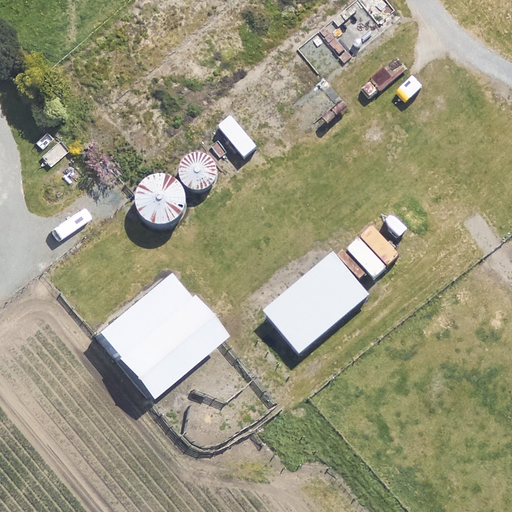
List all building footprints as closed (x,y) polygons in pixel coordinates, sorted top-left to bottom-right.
[(188,164),(186,166),(185,167),(184,169),(183,172),(182,175),(182,178),(182,181),(183,184),(184,187),(186,190),(188,192),(191,194),(194,195),(197,196),(200,197),(204,196),(207,195),(210,194),(212,192),(215,190),(217,187),(218,184),(219,181),(219,178),(219,175),(218,171),(216,168),(215,166),(212,163),(210,162),(207,160),(203,159),(200,159),(197,159),(194,160),(191,162),(188,164)] [(145,196),(143,199),(142,202),(141,203),(141,208),(141,212),(142,216),(144,220),(146,224),(149,227),(152,229),(156,231),(160,233),(165,233),(169,233),(173,232),(177,230),(180,228),(184,225),(186,222),(188,218),(189,214),(190,209),(190,205),(189,201),(187,197),(185,194),(182,190),(178,188),(175,186),(171,185),(166,184),(162,184),(158,185),(154,187),(150,189),(147,192),(145,196)] [(400,259),(373,229),(348,252),(375,282),(400,259)] [(264,314),(300,354),(369,294),(332,252),(264,314)] [(100,336),(153,400),(230,336),(176,272),(100,336)]
